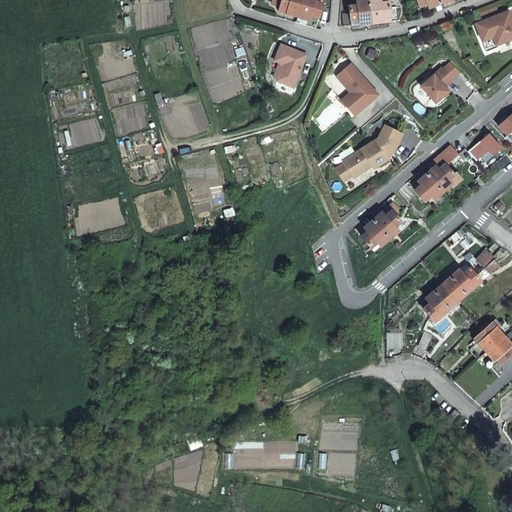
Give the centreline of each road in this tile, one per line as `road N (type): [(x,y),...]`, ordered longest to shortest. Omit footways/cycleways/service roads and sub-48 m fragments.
road 1 (residential): [(511,83),(332,243),(344,289),(361,300),(467,211)]
road 2 (residential): [(373,369),(418,369),(480,420),(511,461)]
road 3 (residential): [(334,37),(396,32),(482,0)]
